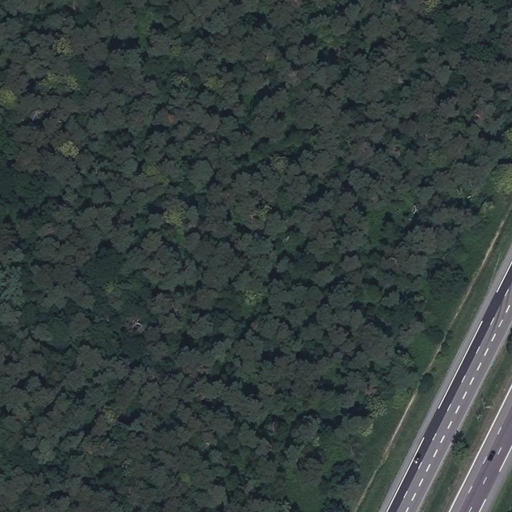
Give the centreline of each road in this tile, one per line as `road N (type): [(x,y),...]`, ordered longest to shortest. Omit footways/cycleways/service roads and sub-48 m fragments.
road 1 (track): [(353,511),(511,197)]
road 2 (trunk): [(511,287),(400,511)]
